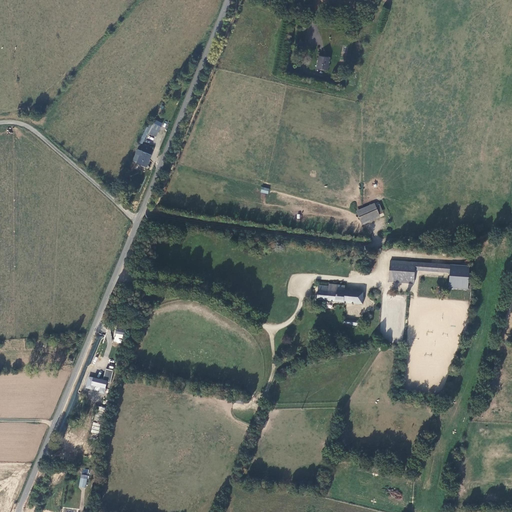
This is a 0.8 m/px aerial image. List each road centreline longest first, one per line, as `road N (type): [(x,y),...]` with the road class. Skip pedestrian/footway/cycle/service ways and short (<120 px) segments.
road 1 (track): [(153,214),(362,246),(391,238),(465,241),(511,227)]
road 2 (unclassified): [(367,285),(308,278),(294,316),(267,327),(215,297),(116,272)]
road 3 (tertiary): [(19,511),(116,272)]
road 4 (tertiary): [(137,221),(227,0)]
road 5 (track): [(214,66),(349,93),(384,0)]
road 6 (track): [(153,214),(237,0)]
road 7 (unclassified): [(0,122),(33,131),(137,221)]
